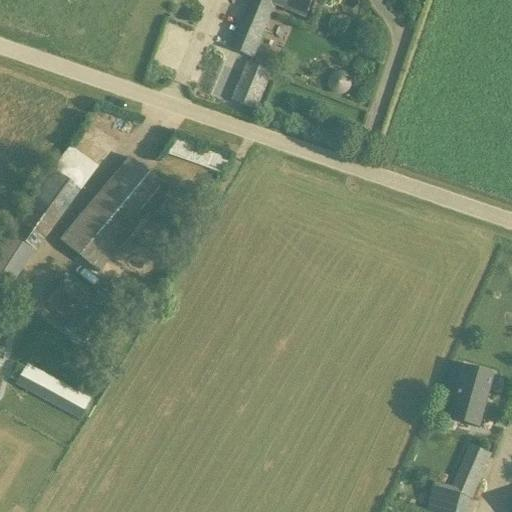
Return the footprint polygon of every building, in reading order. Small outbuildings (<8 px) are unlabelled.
[(249,0),(230,50),(254,60),(276,6),(296,14),(305,18),(312,0),(249,0)] [(270,75),(274,66),(256,58),(254,64),(247,61),(230,101),(256,111),(270,75)] [(220,171),(226,155),(177,138),(172,154),(220,171)] [(95,272),(99,275),(168,190),(147,173),(128,158),(58,241),(95,272)] [(81,190),(49,169),(4,231),(5,232),(0,240),(0,298),(34,251),(36,252),(81,190)] [(83,344),(110,306),(94,295),(67,274),(46,301),(74,323),(67,332),(83,344)] [(89,400),(26,365),(15,384),(79,419),(89,400)] [(463,365),(447,420),(480,430),(495,375),(463,365)] [(451,490),(472,500),(492,454),(470,445),(451,490)]
